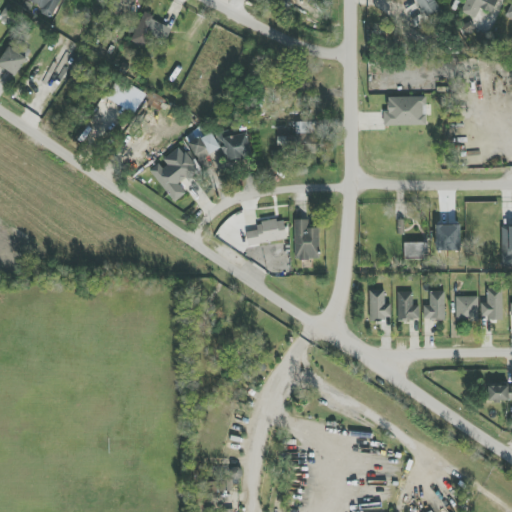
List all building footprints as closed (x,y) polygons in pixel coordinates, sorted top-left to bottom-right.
[(27,0),(26,3),(54,16),(60,0),(27,0)] [(416,0),(418,2),(404,10),(415,27),(441,11),(434,0),(416,0)] [(491,14),(497,0),(466,0),(461,12),(475,19),(480,8),(491,14)] [(146,49),(159,20),(143,13),(131,42),(146,49)] [(0,59),(0,66),(14,76),(30,53),(13,41),(0,59)] [(106,99),(136,114),(146,93),(116,78),(106,99)] [(426,97),(387,98),(388,111),(383,111),(384,126),(426,125),(426,97)] [(316,122),(296,122),(296,136),(277,136),(278,146),(283,146),(283,155),(317,154),(316,122)] [(246,133),(233,137),(231,128),(217,133),(227,163),(253,155),(246,133)] [(221,149),(211,132),(189,144),(204,171),(214,165),(208,156),(221,149)] [(174,202),(186,193),(179,185),(198,171),(180,147),(161,161),(161,162),(150,170),(174,202)] [(286,240),(284,220),(256,223),(257,231),(247,232),(248,245),(286,240)] [(295,260),(319,259),(319,228),(308,228),(308,220),(294,220),(295,260)] [(511,227),(502,227),(501,253),(511,252),(511,227)] [(404,259),(429,259),(429,243),(404,243),(404,259)] [(384,290),(369,291),(369,319),(391,319),(391,304),(384,304),(384,290)] [(486,290),(487,303),(481,303),(481,320),(503,320),(502,290),(486,290)] [(445,292),(429,291),(429,306),(424,306),(423,320),(444,321),(445,292)] [(412,292),(397,292),(398,321),(419,320),(419,306),(413,306),(412,292)] [(455,297),(455,322),(478,321),(478,297),(455,297)] [(487,401),(511,400),(511,385),(487,386),(487,401)] [(226,492),(225,481),(203,483),(203,494),(226,492)]
